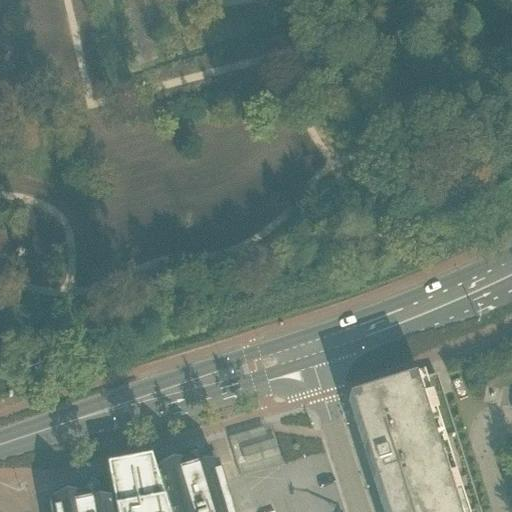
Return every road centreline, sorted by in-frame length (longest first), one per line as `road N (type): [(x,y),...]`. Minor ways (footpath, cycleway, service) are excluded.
road 1 (secondary): [(105,418),(261,388),(311,354)]
road 2 (secondary): [(311,354),(253,358),(105,418)]
road 3 (secondary): [(311,354),(511,272)]
